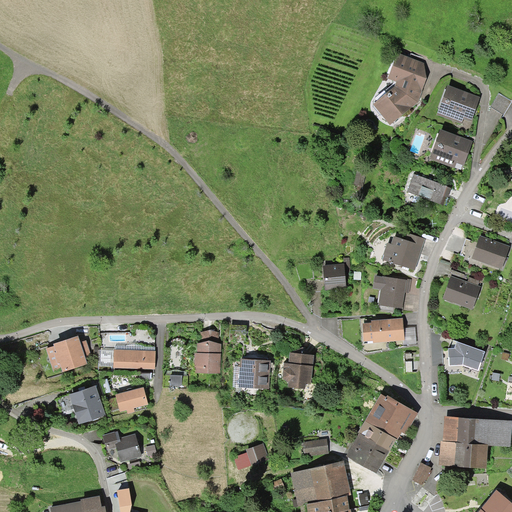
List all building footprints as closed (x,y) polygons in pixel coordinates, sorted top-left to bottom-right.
[(395,86),(373,104),(390,125),(403,115),(402,114),(418,103),(427,78),(424,63),(398,52),(388,78),(396,81),(395,86)] [(448,85),(437,114),(462,124),(464,119),(471,122),(480,97),(448,85)] [(499,93),(490,107),(503,115),(511,101),(499,93)] [(473,141),(441,129),(429,159),(455,168),(457,163),(464,166),(473,141)] [(357,170),(354,185),(363,187),(366,173),(357,170)] [(447,186),(414,174),(407,192),(443,205),(446,197),(448,198),(451,188),(447,187),(447,186)] [(415,270),(425,238),(408,233),(405,240),(394,236),(391,244),(387,242),(382,260),(415,270)] [(510,246),(480,235),(472,258),(502,269),(510,246)] [(344,263),(323,265),(325,290),(336,289),(336,288),(346,287),(345,273),(344,263)] [(383,277),(375,275),(373,288),(381,289),(378,305),(403,309),(405,292),(407,280),(383,276),(383,277)] [(481,286),(478,285),(468,282),(451,275),(443,298),(473,309),(481,286)] [(470,277),(468,282),(478,285),(480,281),(470,277)] [(403,318),(371,320),(372,323),(362,323),(364,341),(373,341),(373,343),(403,340),(405,340),(404,328),(403,318)] [(246,325),(230,324),(229,346),(245,346),(246,325)] [(417,343),(416,327),(404,328),(405,340),(403,340),(403,344),(417,343)] [(219,332),(200,332),(200,343),(219,344),(219,332)] [(85,358),(91,356),(86,340),(80,342),(78,336),(54,344),(54,346),(46,348),(54,373),(62,370),(63,372),(88,364),(85,358)] [(485,352),(457,341),(454,348),(448,348),(449,366),(463,366),(478,371),(485,352)] [(195,353),(194,373),(220,373),(221,344),(219,344),(200,343),(197,343),(197,353),(195,353)] [(303,347),(289,352),(314,355),(303,347)] [(113,366),(114,350),(99,349),(99,366),(113,366)] [(155,351),(114,350),(113,366),(113,368),(155,369),(155,351)] [(314,355),(289,352),(289,363),(284,362),(283,378),(288,383),(288,387),(305,389),(306,383),(311,384),(314,355)] [(510,354),(503,352),(501,359),(508,360),(510,354)] [(240,366),(239,387),(269,389),(271,360),(241,358),(240,366)] [(188,375),(187,375),(187,371),(181,371),(180,370),(178,369),(175,369),(173,369),(172,369),(171,370),(163,370),(163,386),(188,387),(188,375)] [(500,373),(493,372),(492,380),(499,381),(500,373)] [(106,415),(96,386),(69,395),(69,396),(75,413),(79,424),(106,415)] [(144,387),(116,394),(116,397),(120,409),(120,412),(127,410),(128,414),(135,412),(134,408),(148,404),(144,387)] [(386,397),(381,394),(358,432),(359,433),(390,451),(397,440),(402,432),(406,435),(418,413),(387,395),(386,397)] [(75,413),(69,396),(57,400),(63,417),(75,413)] [(120,409),(116,397),(107,400),(110,412),(120,409)] [(511,426),(511,420),(444,416),(443,441),(440,441),(439,465),(487,468),(488,445),(511,447),(511,426)] [(118,431),(103,435),(107,450),(116,447),(115,443),(121,442),(120,438),(118,431)] [(115,443),(116,447),(120,462),(142,456),(135,433),(120,438),(121,442),(115,443)] [(390,451),(359,433),(346,456),(377,473),(390,451)] [(327,439),(304,442),(305,456),(329,453),(327,439)] [(246,449),(247,452),(252,465),(269,459),(263,443),(246,449)] [(157,454),(155,444),(146,446),(148,456),(157,454)] [(252,465),(247,452),(234,457),(238,469),(252,465)] [(344,461),(291,471),(298,507),(306,505),(307,511),(336,511),(350,509),(347,496),(351,495),(344,461)] [(421,462),(412,479),(422,485),(432,468),(421,462)] [(281,478),(270,483),(276,496),(287,490),(281,478)] [(129,488),(117,490),(120,511),(130,511),(132,505),(129,488)] [(511,511),(511,502),(497,489),(477,511),(511,511)] [(367,493),(359,494),(361,506),(359,507),(359,511),(370,509),(367,493)] [(81,499),(81,501),(83,511),(106,511),(105,506),(102,507),(100,495),(81,499)] [(50,507),(51,511),(83,511),(81,501),(50,507)]
